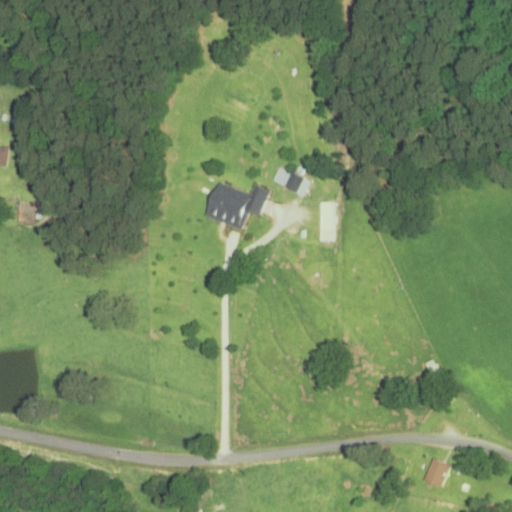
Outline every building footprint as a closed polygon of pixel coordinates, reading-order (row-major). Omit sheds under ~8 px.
[(8,150),(0,148),(0,168),(5,169),(8,150)] [(297,194),(304,181),(280,169),(273,182),(297,194)] [(269,192),(253,187),(251,195),(215,184),(204,219),(242,231),(248,213),(260,217),(269,192)] [(334,203),(319,203),(319,242),(334,242),(334,203)] [(423,481),(441,489),(451,467),(433,459),(423,481)]
